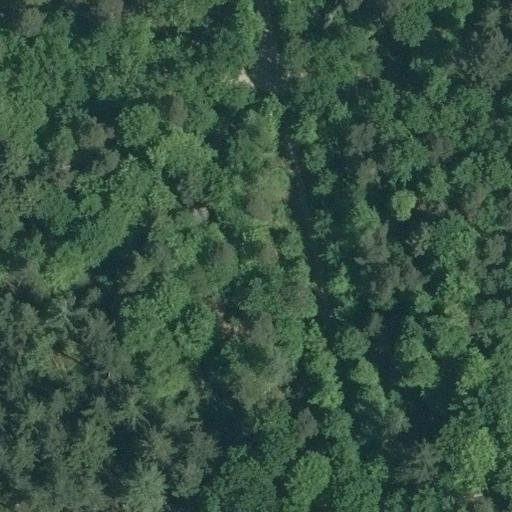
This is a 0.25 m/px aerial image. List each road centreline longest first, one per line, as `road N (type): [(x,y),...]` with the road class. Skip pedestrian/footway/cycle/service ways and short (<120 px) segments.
road 1 (track): [(280,83),(330,319),(335,402),(289,487),(262,511)]
road 2 (track): [(0,81),(280,83)]
